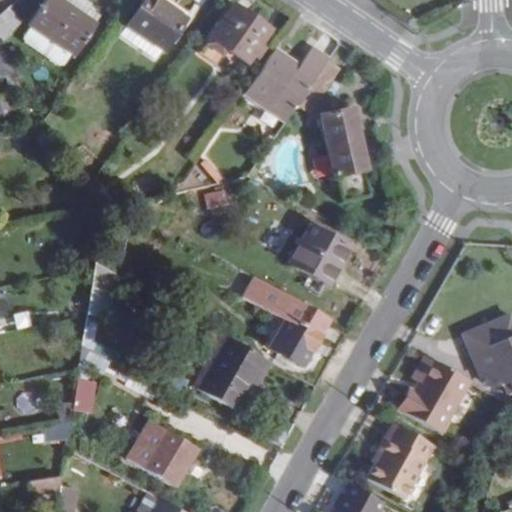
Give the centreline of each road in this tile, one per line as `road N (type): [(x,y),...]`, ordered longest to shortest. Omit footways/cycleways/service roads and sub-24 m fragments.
road 1 (residential): [(454,178),(440,222),(277,511)]
road 2 (tertiary): [(321,0),(443,82)]
